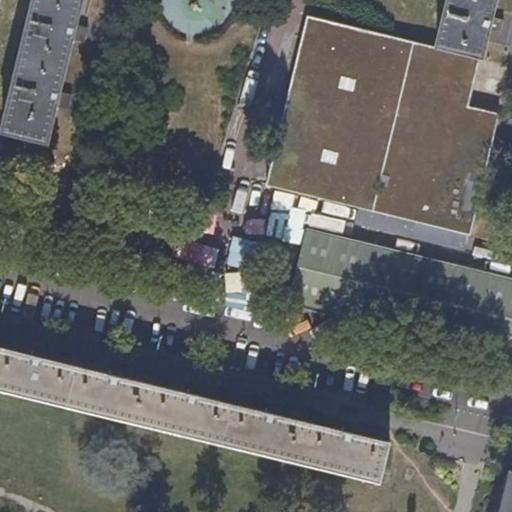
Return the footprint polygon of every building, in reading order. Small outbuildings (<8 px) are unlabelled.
[(33,0),(2,133),(48,144),(57,105),(61,91),(73,39),(76,25),(82,0),(33,0)] [(449,0),(437,51),(480,62),(484,63),(491,33),(494,19),(498,0),(449,0)] [(501,35),(504,21),(494,19),(491,33),(501,35)] [(469,235),(498,116),(469,109),(480,62),(437,51),(306,20),(266,185),(418,222),(469,235)] [(84,42),(87,28),(76,25),(73,39),(84,42)] [(68,108),(71,93),(61,91),(57,105),(68,108)] [(352,223),(377,231),(381,217),(356,209),(352,223)] [(466,250),(469,235),(418,222),(414,238),(466,250)] [(511,279),(304,229),(286,304),(511,358),(511,279)] [(44,360),(46,350),(31,346),(29,357),(44,360)] [(388,443),(352,435),(337,431),(278,417),(263,413),(198,398),(188,395),(182,394),(120,379),(105,375),(44,360),(29,357),(0,349),(0,391),(378,482),(388,443)] [(120,379),(122,369),(108,365),(105,375),(120,379)] [(198,398),(201,388),(185,384),(182,394),(188,395),(198,398)] [(278,417),(280,408),(265,404),(263,413),(278,417)] [(352,435),(354,425),(340,421),(337,431),(352,435)] [(511,511),(511,472),(511,473),(501,511),(511,511)]
